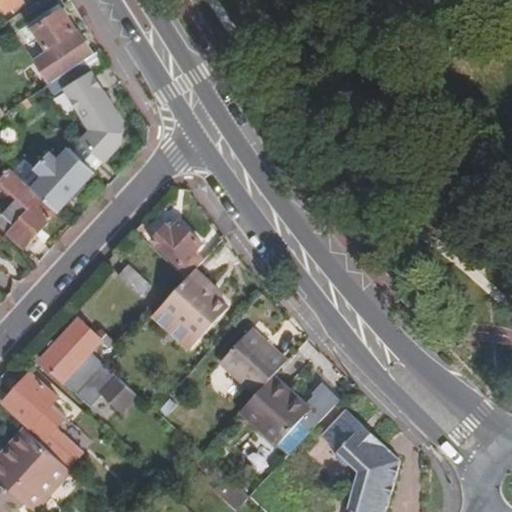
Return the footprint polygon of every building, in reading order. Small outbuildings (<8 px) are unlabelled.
[(49,85),(75,67),(92,55),(61,9),(51,16),(47,10),(28,23),(32,29),(34,28),(48,51),(34,59),(49,85)] [(75,67),(49,85),(58,99),(67,93),(92,133),(84,141),(106,162),(123,144),(124,124),(92,75),(84,81),(75,67)] [(106,162),(84,141),(83,142),(106,163),(106,162)] [(43,178),(32,190),(57,213),(58,214),(94,173),(68,149),(57,162),(49,155),(35,172),(43,178)] [(0,226),(25,248),(57,213),(32,190),(10,170),(0,181),(0,184),(16,200),(2,215),(6,219),(0,226)] [(168,228),(154,243),(182,268),(203,244),(182,225),(174,233),(168,228)] [(234,307),(224,298),(212,287),(216,282),(199,267),(188,280),(168,302),(207,337),(234,307)] [(118,279),(141,299),(151,288),(129,268),(118,279)] [(228,293),(216,282),(212,287),(224,298),(228,293)] [(126,412),(142,396),(110,366),(110,367),(93,353),(103,342),(81,321),(44,361),(94,409),(107,394),(126,412)] [(259,397),(276,378),(289,363),(254,331),(223,365),(259,397)] [(31,429),(28,434),(30,436),(52,455),(62,443),(48,431),(45,435),(35,426),(60,399),(32,375),(10,399),(0,388),(0,409),(4,405),(31,429)] [(259,397),(244,413),(292,457),(345,400),(326,383),(316,395),(318,397),(308,407),(313,412),(309,416),(286,395),(291,391),(276,378),(259,397)] [(313,412),(308,407),(291,391),(286,395),(309,416),(313,412)] [(0,409),(0,458),(2,456),(7,460),(30,436),(28,434),(0,409)] [(388,511),(402,461),(373,433),(369,437),(363,432),(367,427),(351,412),(328,436),(344,450),(357,463),(365,471),(354,511),(388,511)] [(373,433),(367,427),(363,432),(369,437),(373,433)] [(0,480),(26,504),(34,511),(70,471),(52,455),(30,436),(7,460),(2,456),(0,458),(0,480)] [(225,453),(215,444),(205,455),(215,464),(225,453)] [(357,463),(344,450),(341,459),(349,466),(357,463)] [(0,480),(0,511),(18,511),(26,504),(0,480)]
